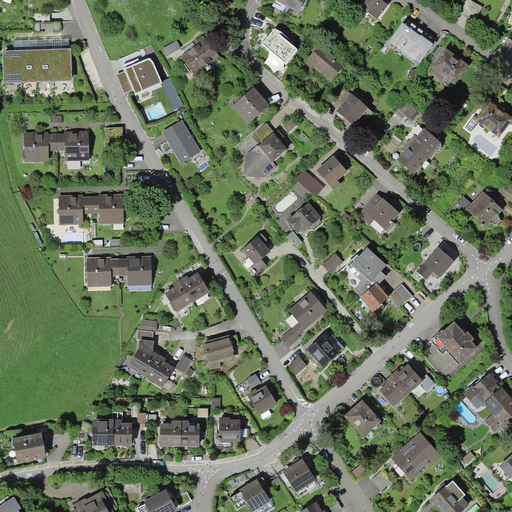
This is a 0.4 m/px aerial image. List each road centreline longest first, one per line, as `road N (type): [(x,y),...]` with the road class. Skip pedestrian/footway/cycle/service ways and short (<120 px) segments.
road 1 (residential): [(482,269),(264,75),(244,42),(252,0)]
road 2 (residential): [(244,317),(178,206),(77,0)]
road 3 (residential): [(305,421),(482,269)]
road 4 (residential): [(0,481),(108,463),(210,471)]
road 5 (residential): [(411,0),(511,75)]
road 6 (residential): [(305,421),(244,317)]
